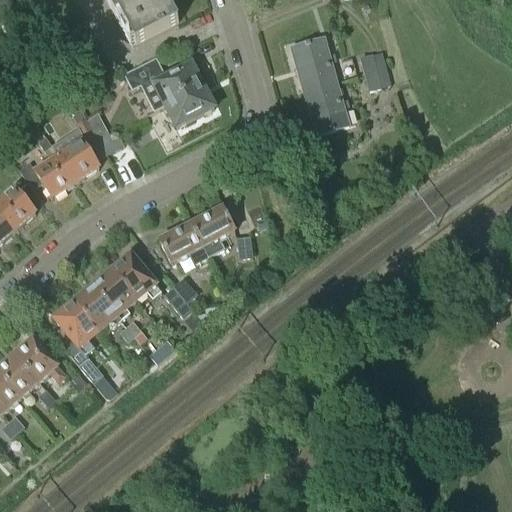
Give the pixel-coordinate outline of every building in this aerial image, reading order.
[(109,0),(116,13),(112,15),(116,22),(120,19),(136,50),(179,27),(165,0),(109,0)] [(303,95),(336,86),(323,43),(291,52),(303,95)] [(376,75),(387,72),(383,57),(361,62),(365,78),(376,75)] [(150,82),(162,75),(156,63),(124,79),(132,95),(140,90),(151,85),(150,82)] [(151,85),(140,90),(154,116),(164,110),(202,90),(202,89),(203,85),(200,79),(196,77),(191,69),(166,82),(162,75),(150,82),(151,85)] [(387,72),(376,75),(365,78),(369,95),(392,89),(387,72)] [(348,131),(336,86),(303,95),(316,140),(348,131)] [(214,112),(202,90),(164,110),(176,132),(214,112)] [(87,148),(97,142),(97,141),(88,125),(83,114),(71,121),(87,148)] [(88,125),(97,141),(108,136),(98,118),(88,125)] [(108,136),(97,141),(97,142),(106,160),(124,151),(119,140),(112,144),(108,136)] [(44,156),(52,151),(52,150),(46,141),(38,146),(44,156)] [(58,161),(75,188),(99,172),(82,146),(58,161)] [(75,188),(58,161),(35,176),(30,168),(19,174),(32,195),(42,188),(52,203),(75,188)] [(15,193),(0,205),(0,219),(14,236),(36,218),(15,193)] [(191,229),(203,252),(235,236),(228,222),(229,221),(226,214),(224,215),(222,212),(191,229)] [(0,247),(14,236),(0,219),(0,247)] [(208,262),(203,252),(191,229),(159,245),(171,269),(189,260),(194,270),(208,262)] [(237,243),(239,263),(252,262),(250,241),(237,243)] [(131,260),(110,277),(136,306),(146,297),(152,305),(162,297),(131,260)] [(117,321),(136,306),(110,277),(110,278),(108,275),(99,282),(101,285),(91,293),(117,321)] [(183,283),(173,292),(187,308),(197,300),(183,283)] [(193,316),(187,308),(173,292),(163,300),(183,324),(193,316)] [(75,306),(73,309),(97,337),(117,321),(91,293),(84,299),(82,296),(73,304),(75,306)] [(65,356),(78,371),(93,388),(94,388),(101,396),(107,391),(100,383),(102,381),(85,361),(94,353),(88,345),(97,337),(73,309),(54,324),(74,348),(65,356)] [(135,341),(141,336),(133,326),(127,331),(135,341)] [(135,341),(127,331),(119,337),(127,348),(135,341)] [(17,357),(14,359),(39,387),(50,378),(58,388),(66,381),(58,371),(33,342),(24,350),(23,349),(15,355),(17,357)] [(0,380),(20,404),(39,387),(14,359),(0,371),(0,380)] [(0,380),(0,418),(2,420),(20,404),(0,380)] [(76,381),(69,386),(78,396),(84,390),(76,381)] [(46,395),(39,401),(48,410),(54,405),(46,395)] [(15,422),(8,427),(17,437),(23,431),(15,422)] [(10,443),(17,437),(8,427),(2,433),(10,443)]
